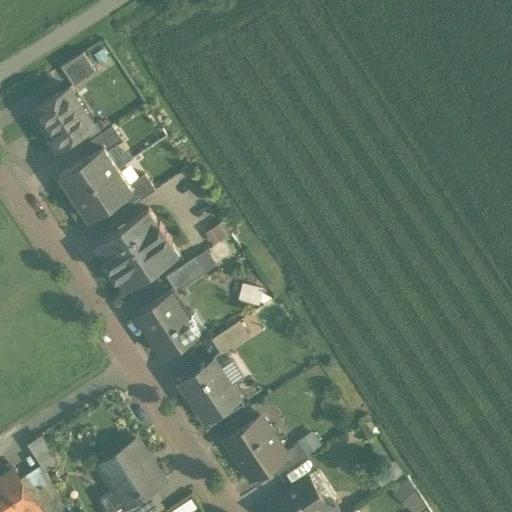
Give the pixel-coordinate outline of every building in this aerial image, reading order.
[(83,49),(61,63),(73,82),(95,67),(83,49)] [(69,83),(34,107),(48,128),(46,129),(57,144),(78,130),(93,120),(69,83)] [(93,120),(78,130),(85,140),(88,138),(105,126),(98,116),(93,120)] [(105,126),(88,138),(95,148),(103,142),(107,148),(122,138),(111,122),(105,126)] [(95,148),(58,172),(59,173),(63,171),(76,191),(73,193),(73,194),(118,164),(107,148),(103,142),(95,148)] [(118,164),(73,194),(74,195),(77,193),(90,213),(87,215),(88,216),(125,192),(133,187),(129,181),(118,164)] [(144,171),(129,181),(133,187),(125,192),(131,202),(155,187),(144,171)] [(148,206),(95,241),(104,254),(103,256),(115,274),(117,275),(124,286),(178,250),(171,239),(171,237),(159,219),(157,219),(148,206)] [(211,228),(216,239),(232,231),(226,220),(211,228)] [(195,253),(166,273),(176,289),(206,269),(195,253)] [(247,278),(242,295),(263,302),(269,285),(247,278)] [(170,288),(136,311),(165,352),(198,330),(197,329),(193,331),(185,318),(187,317),(170,290),(171,290),(170,288)] [(238,318),(211,336),(221,351),(248,333),(238,318)] [(213,354),(180,376),(207,416),(240,394),(213,354)] [(260,413),(225,436),(250,475),(271,462),(286,451),(284,448),(260,413)] [(135,436),(98,459),(123,500),(123,501),(124,501),(150,485),(161,478),(135,436)] [(286,451),(271,462),(277,472),(307,452),(298,439),(284,448),(286,451)] [(48,511),(65,501),(41,464),(39,461),(19,475),(20,477),(21,479),(37,503),(35,504),(40,511),(48,511)] [(14,468),(0,476),(0,511),(22,511),(35,504),(37,503),(21,479),(20,477),(19,475),(14,468)] [(414,510),(430,501),(412,473),(397,483),(414,510)] [(308,474),(269,500),(276,511),(314,511),(327,503),(326,502),(308,474)] [(150,485),(124,501),(123,501),(123,500),(109,510),(110,511),(151,511),(163,505),(150,485)] [(341,511),(333,498),(326,502),(327,503),(314,511),(341,511)]
